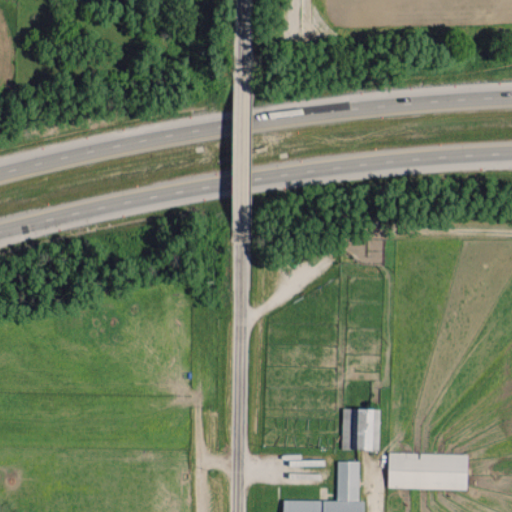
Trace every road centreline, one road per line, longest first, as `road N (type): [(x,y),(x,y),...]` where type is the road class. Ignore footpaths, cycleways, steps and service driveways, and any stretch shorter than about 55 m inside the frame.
road 1 (motorway): [(0,239),(309,168),(511,154)]
road 2 (motorway): [(511,100),(396,103),(160,140),(0,178)]
road 3 (residential): [(240,511),(243,241)]
road 4 (residential): [(243,241),(244,74)]
